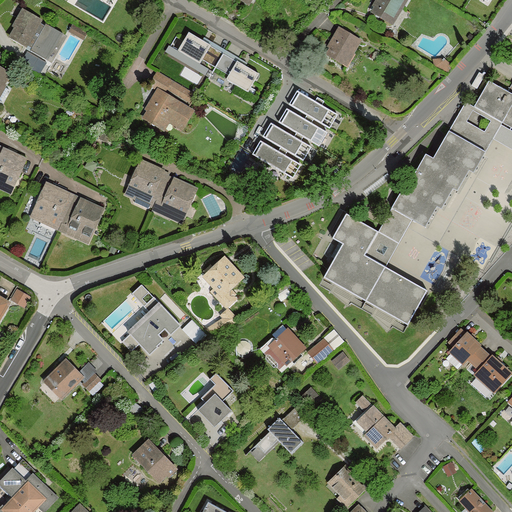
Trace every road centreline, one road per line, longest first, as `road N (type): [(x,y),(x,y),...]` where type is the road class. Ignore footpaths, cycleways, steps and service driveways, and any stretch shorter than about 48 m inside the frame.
road 1 (residential): [(254,223),(341,185),(449,84),(511,11)]
road 2 (residential): [(177,0),(374,118)]
road 3 (residential): [(53,294),(204,458)]
road 4 (residential): [(53,294),(254,223)]
road 5 (residential): [(254,223),(389,386)]
